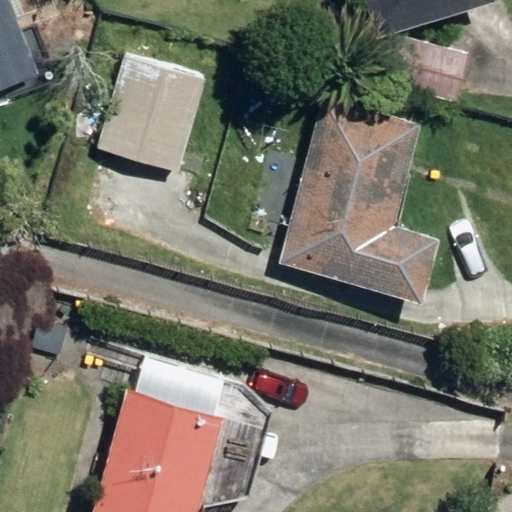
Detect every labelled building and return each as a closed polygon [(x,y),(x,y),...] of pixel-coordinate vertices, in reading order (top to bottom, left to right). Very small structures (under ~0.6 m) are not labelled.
[(0,0),(0,78),(37,64),(12,0),(0,0)] [(369,0),(379,28),(463,0),(369,0)] [(97,139),(177,163),(204,70),(124,48),(97,139)] [(280,255),(422,288),(438,224),(395,214),(420,109),(320,87),(297,183),(275,178),(264,218),(288,224),(280,255)] [(91,511),(192,511),(222,405),(209,402),(215,381),(143,361),(137,382),(128,380),(91,511)]
